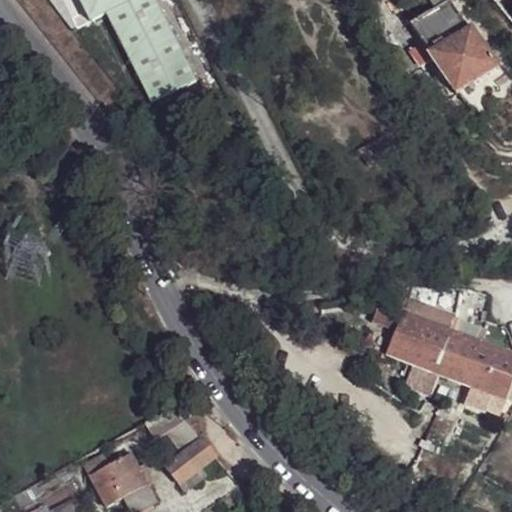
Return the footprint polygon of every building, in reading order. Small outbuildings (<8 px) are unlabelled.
[(132,0),(76,0),(89,25),(105,18),(148,107),(194,85),(151,0),(137,0),(133,2),(132,0)] [(459,95),(497,66),(470,28),(468,29),(447,0),(428,0),(435,10),(411,28),(423,46),(410,55),(421,71),(433,63),(457,97),(459,95)] [(48,255),(15,246),(7,279),(40,288),(48,255)] [(482,418),(490,397),(511,405),(511,355),(476,342),(480,331),(433,310),(442,290),(420,290),(416,302),(415,302),(410,315),(407,314),(412,301),(389,291),(375,323),(400,334),(391,357),(423,370),(418,382),(438,390),(442,378),(470,389),(462,409),(482,418)] [(179,409),(143,427),(152,442),(171,434),(184,454),(204,442),(179,409)] [(217,459),(204,442),(184,454),(165,467),(179,487),(217,459)] [(108,465),(88,477),(106,510),(124,498),(140,490),(134,478),(142,473),(130,453),(108,465)] [(83,469),(88,477),(108,465),(104,456),(83,469)] [(148,485),(142,473),(134,478),(140,490),(148,485)] [(148,485),(140,490),(124,498),(130,511),(141,511),(159,503),(148,485)]
